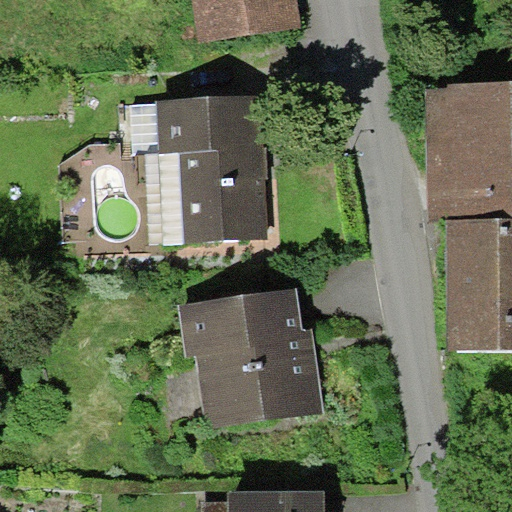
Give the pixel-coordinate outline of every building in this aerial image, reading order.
[(297,0),(192,0),(199,41),(302,26),(297,0)] [(448,90),(428,89),(427,224),(447,224),(446,350),(511,350),(511,83),(448,83),(448,90)] [(263,94),(157,99),(157,103),(159,152),(180,151),(185,243),(269,238),(263,94)] [(145,153),(159,152),(157,103),(130,105),(133,154),(145,153)] [(159,152),(145,153),(150,245),(185,243),(180,151),(159,152)] [(297,287),(178,303),(185,355),(195,354),(205,427),(324,412),(313,328),(302,329),(297,287)] [(324,511),(324,490),(228,491),(227,511),(324,511)]
